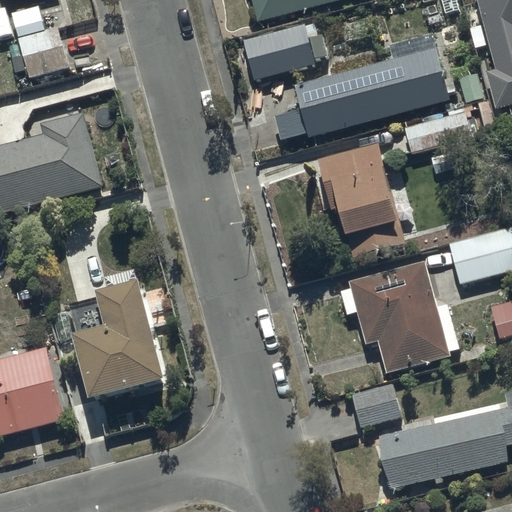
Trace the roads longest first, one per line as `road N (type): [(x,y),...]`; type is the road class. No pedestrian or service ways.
road 1 (residential): [(269,450),(150,0)]
road 2 (residential): [(269,450),(60,511)]
